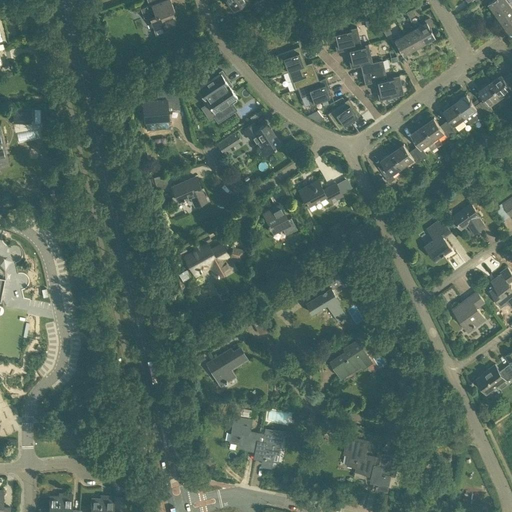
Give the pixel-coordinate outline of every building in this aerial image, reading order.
[(147,0),(149,4),(139,8),(143,17),(145,16),(146,18),(149,17),(154,30),(176,21),(172,10),(174,9),(170,0),(147,0)] [(226,0),(233,9),(245,0),(226,0)] [(269,0),(261,0),(254,3),(257,11),(272,5),(269,0)] [(495,13),(511,1),(510,0),(492,0),(488,3),(495,13)] [(502,23),(511,15),(511,6),(511,7),(511,6),(511,2),(511,1),(495,13),(502,23)] [(291,12),(293,18),(300,15),(298,9),(291,12)] [(410,18),(414,15),(411,9),(406,12),(410,18)] [(511,15),(502,23),(510,33),(511,31),(511,15)] [(390,33),(385,25),(382,18),(377,21),(385,36),(390,33)] [(367,28),(372,26),(378,25),(376,19),(365,21),(367,28)] [(415,27),(423,43),(434,36),(426,21),(415,27)] [(353,27),(332,33),(336,52),(346,49),(358,46),(353,27)] [(423,43),(415,27),(404,33),(413,49),(423,43)] [(413,49),(404,33),(394,39),(402,54),(413,49)] [(358,46),(346,49),(350,68),(360,66),(372,63),(372,62),(368,43),(358,46)] [(299,46),(277,53),(284,72),(291,70),(306,64),(305,64),(299,46)] [(372,63),(360,66),(364,84),(374,81),(386,78),(382,59),(372,62),(372,63)] [(306,64),(291,70),(297,88),(304,86),(319,80),(318,79),(312,61),(305,64),(306,64)] [(208,72),(194,82),(214,112),(228,102),(226,98),(232,94),(230,91),(232,90),(223,77),(215,82),(208,72)] [(490,82),(500,97),(511,89),(511,90),(511,74),(510,72),(503,77),(501,74),(490,82)] [(386,78),(374,81),(378,100),(401,94),(396,75),(386,78)] [(319,80),(304,86),(310,104),(332,96),(325,77),(318,79),(319,80)] [(500,97),(490,82),(479,90),(484,98),(479,102),(487,113),(493,109),(489,105),(500,97)] [(161,122),(169,121),(167,106),(179,105),(177,88),(156,91),(157,99),(142,101),(144,122),(161,120),(161,122)] [(487,113),(479,102),(474,105),(466,94),(455,102),(468,122),(470,123),(481,116),(482,117),(487,113)] [(348,98),(329,111),(341,128),(359,114),(348,98)] [(444,122),(452,133),(468,122),(455,102),(444,110),(449,118),(444,122)] [(33,123),(32,111),(15,111),(15,123),(33,123)] [(260,111),(250,117),(251,120),(261,113),(260,111)] [(452,133),(444,122),(439,125),(434,117),(422,125),(437,146),(442,143),(437,137),(444,132),(447,137),(452,133)] [(266,122),(257,128),(253,123),(242,130),(246,136),(251,133),(261,149),(256,152),(259,157),(280,143),(266,122)] [(0,167),(9,165),(0,125),(0,124),(0,167)] [(414,148),(422,160),(427,156),(422,148),(427,144),(432,150),(437,146),(422,125),(411,133),(419,144),(414,148)] [(218,144),(223,151),(229,148),(224,141),(218,144)] [(422,160),(414,148),(409,151),(403,143),(392,151),(402,166),(413,159),(417,163),(422,160)] [(402,166),(392,151),(381,160),(386,168),(381,171),(389,183),(395,179),(391,174),(402,166)] [(168,186),(165,174),(153,177),(157,190),(168,186)] [(194,176),(172,186),(179,201),(191,196),(195,204),(205,200),(194,176)] [(382,176),(377,180),(380,185),(385,181),(382,176)] [(307,206),(325,196),(329,203),(342,196),(335,183),(323,190),(317,179),(298,190),(307,206)] [(511,197),(502,204),(510,216),(511,214),(511,197)] [(280,203),(262,213),(268,223),(271,227),(270,227),(272,232),(281,227),(285,234),(296,228),(290,217),(288,218),(280,203)] [(461,227),(468,223),(474,232),(485,224),(478,215),(479,214),(471,203),(453,216),(461,227)] [(435,259),(451,248),(441,234),(449,228),(441,218),(427,229),(434,239),(425,245),(435,259)] [(208,263),(209,265),(215,276),(231,267),(225,256),(228,255),(221,244),(211,250),(207,242),(184,256),(193,271),(208,263)] [(175,259),(190,251),(185,243),(171,251),(175,259)] [(243,262),(245,250),(231,247),(228,259),(243,262)] [(181,279),(188,274),(184,267),(176,272),(181,279)] [(501,306),(511,298),(511,287),(508,281),(511,278),(511,273),(508,267),(501,272),(502,273),(494,279),(498,284),(490,290),(501,306)] [(329,291),(307,305),(312,312),(327,303),(338,321),(342,318),(343,320),(344,319),(343,318),(347,315),(339,302),(341,301),(333,289),(343,283),(337,272),(323,281),(329,291)] [(0,355),(18,359),(27,316),(27,315),(28,311),(4,307),(4,306),(4,305),(3,304),(3,303),(2,303),(2,302),(1,302),(1,301),(0,301),(5,278),(4,277),(0,276),(0,355)] [(477,290),(453,308),(468,329),(485,318),(476,307),(485,301),(477,290)] [(350,347),(331,359),(342,376),(361,364),(363,367),(372,361),(358,339),(349,345),(350,347)] [(229,368),(246,358),(239,347),(233,351),(230,348),(220,354),(221,355),(207,363),(220,385),(234,376),(229,368)] [(195,358),(198,364),(205,359),(202,354),(195,358)] [(511,378),(511,377),(504,366),(499,370),(494,364),(487,369),(488,370),(477,378),(488,391),(498,384),(500,387),(511,378)] [(256,450),(260,433),(248,431),(249,426),(243,425),(244,417),(235,415),(231,441),(243,443),(243,447),(256,450)] [(327,430),(329,420),(321,419),(319,429),(327,430)] [(260,433),(256,450),(255,456),(263,458),(262,464),(271,466),(275,447),(279,447),(282,432),(265,429),(264,434),(260,433)] [(372,474),(375,465),(377,458),(365,455),(368,441),(348,436),(344,453),(349,454),(347,464),(361,467),(360,472),(372,474)] [(375,465),(372,474),(371,480),(388,484),(390,475),(394,476),(398,458),(381,454),(379,466),(375,465)] [(0,511),(1,511),(9,511),(10,507),(2,507),(3,490),(0,490),(0,511)] [(48,511),(78,511),(79,510),(71,510),(72,493),(58,493),(58,496),(50,495),(48,511)] [(92,497),(90,511),(113,511),(112,511),(113,496),(105,495),(105,498),(92,497)]
